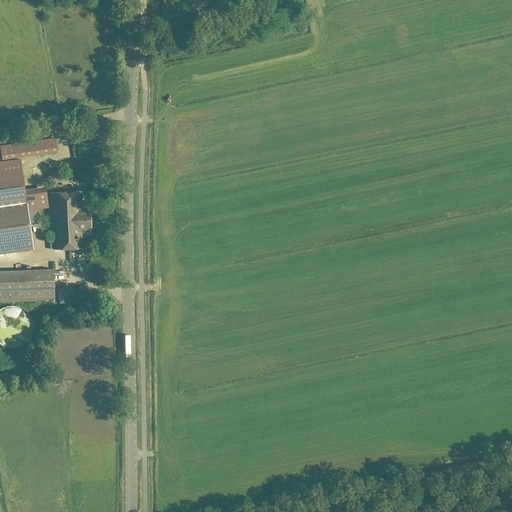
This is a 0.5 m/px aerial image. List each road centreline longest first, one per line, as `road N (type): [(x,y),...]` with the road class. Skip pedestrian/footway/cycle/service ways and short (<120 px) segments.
road 1 (tertiary): [(131,511),(126,189),(133,0)]
road 2 (unclassified): [(281,511),(511,462)]
road 3 (track): [(129,118),(0,142)]
